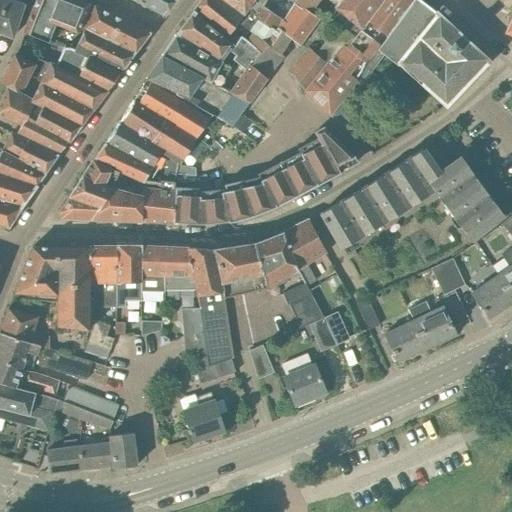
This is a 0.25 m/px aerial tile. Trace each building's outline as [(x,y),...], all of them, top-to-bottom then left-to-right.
[(0,0),(0,32),(12,37),(23,4),(11,0),(0,0)] [(79,31),(90,4),(79,0),(35,0),(23,32),(48,42),(56,22),(79,31)] [(134,0),(164,15),(174,0),(134,0)] [(230,92),(249,102),(267,77),(284,57),(280,54),(291,38),(278,27),(262,15),(255,27),(244,19),(248,14),(227,0),(202,0),(193,12),(226,39),(238,22),(252,32),(247,40),(263,52),(250,72),(245,68),(230,92)] [(264,0),(227,0),(248,14),(244,19),(255,27),(262,15),(278,27),(282,21),(260,6),(264,0)] [(295,0),(295,2),(311,12),(319,0),(295,0)] [(419,0),(412,0),(374,51),(327,112),(344,127),(370,99),(362,93),(376,75),(371,71),(384,54),(398,65),(400,63),(446,106),(488,61),(436,13),(419,0)] [(339,0),(331,11),(342,21),(345,17),(358,27),(379,0),(339,0)] [(352,34),(374,51),(412,0),(379,0),(358,27),(352,34)] [(295,2),(282,21),(278,27),(291,38),(300,45),(319,18),(311,12),(295,2)] [(107,36),(136,52),(150,33),(94,6),(85,27),(106,39),(107,36)] [(193,12),(176,34),(217,59),(219,57),(222,59),(229,50),(234,45),(226,39),(193,12)] [(85,27),(74,49),(120,72),(136,52),(107,36),(106,39),(85,27)] [(176,34),(162,56),(220,87),(231,67),(217,59),(176,34)] [(327,112),(374,51),(352,34),(341,47),(339,46),(326,63),(305,91),(327,112)] [(263,52),(247,40),(241,36),(234,45),(229,50),(236,55),(233,59),(245,68),(250,72),(263,52)] [(64,47),(55,66),(106,91),(120,72),(74,49),(70,48),(64,47)] [(290,75),(305,91),(326,63),(309,48),(296,63),(290,75)] [(0,84),(7,87),(20,94),(21,93),(34,65),(14,55),(0,84)] [(230,92),(220,87),(162,56),(146,79),(178,95),(177,97),(212,115),(231,125),(240,113),(249,102),(230,92)] [(50,63),(41,81),(92,109),(106,91),(55,66),(50,63)] [(204,129),(212,115),(177,97),(178,95),(146,79),(140,89),(171,107),(170,109),(204,129)] [(32,99),(21,93),(20,94),(7,87),(0,103),(0,114),(22,124),(18,131),(60,152),(92,109),(41,81),(32,99)] [(133,100),(170,123),(196,140),(198,138),(204,129),(170,109),(171,107),(140,89),(133,100)] [(133,100),(119,121),(152,140),(150,144),(155,146),(170,123),(133,100)] [(240,113),(231,125),(243,133),(252,122),(240,113)] [(161,150),(155,146),(150,144),(152,140),(119,121),(105,143),(152,165),(161,150)] [(161,150),(181,163),(196,140),(170,123),(155,146),(161,150)] [(323,127),(315,132),(318,137),(337,174),(359,162),(323,127)] [(11,132),(2,151),(44,173),(57,155),(11,132)] [(318,137),(297,148),(299,152),(316,185),(317,185),(337,174),(318,137)] [(215,141),(210,147),(218,153),(222,148),(215,141)] [(145,182),(152,165),(105,143),(93,160),(119,170),(145,182)] [(439,173),(422,148),(374,180),(320,213),(320,214),(321,214),(324,218),(323,219),(325,222),(326,221),(342,248),(389,220),(434,190),(471,240),(503,215),(482,186),(461,157),(439,173)] [(1,150),(0,152),(0,173),(35,186),(44,173),(2,151),(1,150)] [(297,195),(316,185),(299,152),(279,162),(297,195)] [(111,188),(119,170),(93,160),(82,177),(111,188)] [(297,195),(279,162),(257,174),(258,176),(274,207),(276,206),(297,195)] [(177,174),(176,178),(196,176),(195,167),(179,165),(177,174)] [(0,198),(21,206),(35,186),(0,173),(0,198)] [(274,207),(258,176),(241,180),(253,215),(274,207)] [(106,196),(111,188),(82,177),(70,195),(102,204),(106,196)] [(232,221),(253,215),(241,180),(224,184),(225,191),(232,221)] [(174,185),(160,184),(160,191),(144,188),(144,196),(141,221),(172,222),(175,187),(175,185),(174,185)] [(172,222),(202,224),(199,192),(199,188),(175,187),(172,222)] [(117,220),(127,191),(122,190),(116,189),(111,196),(106,196),(102,204),(93,219),(117,220)] [(229,222),(232,221),(225,191),(224,191),(223,189),(199,192),(202,224),(228,221),(229,222)] [(141,221),(144,196),(127,191),(117,220),(141,221)] [(93,219),(102,204),(70,195),(59,212),(62,218),(93,219)] [(0,198),(0,224),(8,226),(21,206),(0,198)] [(511,218),(510,216),(501,224),(511,236),(511,218)] [(310,219),(283,231),(298,270),(327,252),(310,220),(311,220),(310,219)] [(253,243),(267,289),(298,270),(283,231),(254,243),(253,243)] [(267,289),(253,243),(213,249),(211,249),(224,298),(267,289)] [(87,282),(86,245),(32,247),(14,292),(57,296),(58,327),(89,326),(87,282)] [(86,245),(87,282),(100,282),(100,306),(114,307),(114,245),(86,245)] [(140,301),(140,290),(139,245),(114,245),(114,307),(124,307),(124,301),(140,301)] [(165,290),(164,246),(139,245),(140,290),(165,290)] [(197,289),(188,247),(164,246),(165,290),(197,289)] [(200,307),(224,298),(211,249),(188,247),(197,289),(200,307)] [(498,274),(511,294),(511,247),(501,255),(510,267),(498,274)] [(453,258),(442,263),(454,290),(465,285),(453,258)] [(454,290),(442,263),(431,268),(444,295),(454,290)] [(489,318),(511,302),(511,294),(498,274),(471,293),(489,318)] [(305,283),(282,293),(287,305),(289,304),(311,295),(305,283)] [(311,295),(289,304),(294,316),(318,306),(311,295)] [(224,298),(200,307),(203,345),(204,357),(205,367),(231,358),(233,357),(224,298)] [(380,325),(367,298),(356,303),(369,330),(380,325)] [(318,306),(294,316),(300,328),(309,324),(324,318),(318,306)] [(413,320),(427,348),(456,334),(442,306),(413,320)] [(200,307),(181,308),(184,346),(203,345),(200,307)] [(29,341),(49,348),(50,337),(33,331),(38,316),(8,308),(0,328),(0,332),(29,342),(29,341)] [(324,318),(336,345),(350,339),(337,312),(324,318)] [(336,345),(324,318),(309,324),(321,352),(336,345)] [(110,351),(114,338),(107,336),(110,325),(95,320),(87,343),(110,351)] [(161,350),(160,320),(141,320),(142,350),(161,350)] [(398,362),(427,348),(413,320),(384,333),(398,362)] [(116,323),(116,336),(125,336),(125,323),(116,323)] [(0,362),(24,370),(30,372),(32,363),(86,380),(92,361),(49,348),(29,341),(29,342),(0,332),(0,362)] [(185,358),(192,358),(204,357),(203,345),(184,346),(185,358)] [(273,372),(262,345),(249,351),(258,378),(273,372)] [(307,353),(282,364),(287,376),(284,377),(295,405),(325,392),(314,365),(312,365),(307,353)] [(235,372),(231,358),(205,367),(204,357),(192,358),(200,383),(235,372)] [(60,382),(30,372),(24,370),(0,362),(0,384),(55,400),(60,382)] [(55,400),(0,384),(0,417),(48,430),(57,400),(55,400)] [(119,405),(98,397),(71,387),(61,412),(109,431),(119,405)] [(224,431),(211,391),(196,396),(198,404),(182,409),(189,428),(187,429),(188,433),(190,432),(193,441),(224,431)] [(132,433),(108,436),(109,441),(110,441),(113,465),(113,468),(136,465),(132,433)] [(64,448),(46,450),(49,473),(81,469),(78,445),(79,445),(78,439),(64,441),(64,448)] [(81,469),(113,465),(110,441),(78,445),(81,469)]
